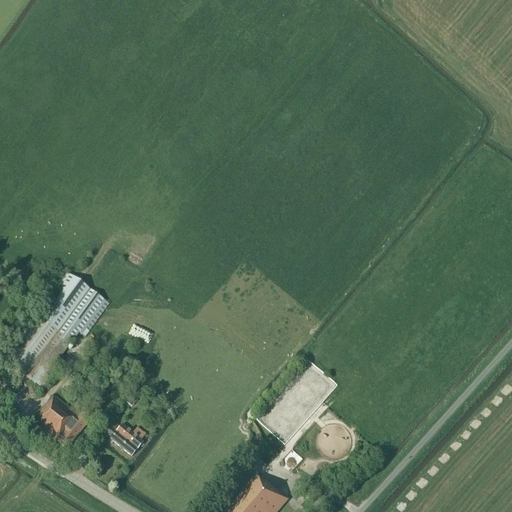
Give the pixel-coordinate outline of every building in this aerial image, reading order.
[(43,389),(51,378),(48,376),(72,343),(75,346),(104,305),(65,277),(4,361),(43,389)] [(77,385),(82,379),(75,374),(71,380),(77,385)] [(125,403),(129,407),(137,398),(133,395),(125,403)] [(90,421),(81,414),(80,414),(72,407),(69,410),(53,397),(38,417),(41,420),(36,427),(66,450),(90,421)] [(142,444),(140,442),(145,435),(137,429),(132,435),(121,426),(117,431),(109,425),(102,434),(131,458),(142,444)] [(103,436),(100,440),(107,446),(110,442),(103,436)] [(278,511),(288,501),(265,481),(264,483),(256,476),(225,511),(278,511)] [(300,511),(313,511),(317,508),(309,502),(300,511)]
